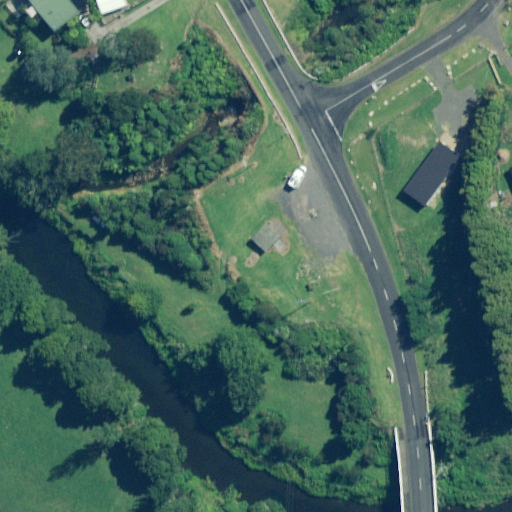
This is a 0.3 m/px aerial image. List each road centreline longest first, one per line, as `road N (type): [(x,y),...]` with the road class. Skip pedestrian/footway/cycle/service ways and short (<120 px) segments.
road 1 (secondary): [(306,120),(388,305),(416,425),(423,511)]
road 2 (tertiary): [(306,120),(471,23),(494,0)]
road 3 (secondary): [(306,120),(240,0)]
